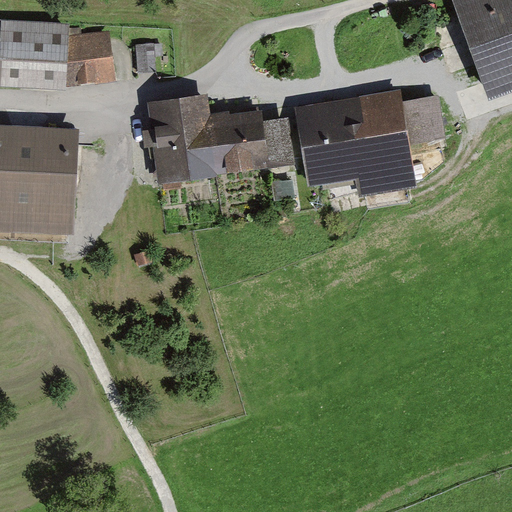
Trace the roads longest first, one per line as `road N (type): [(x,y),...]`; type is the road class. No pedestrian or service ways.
road 1 (track): [(0,99),(101,100),(194,87),(263,28),(386,0)]
road 2 (track): [(170,511),(80,326),(45,283),(0,254)]
